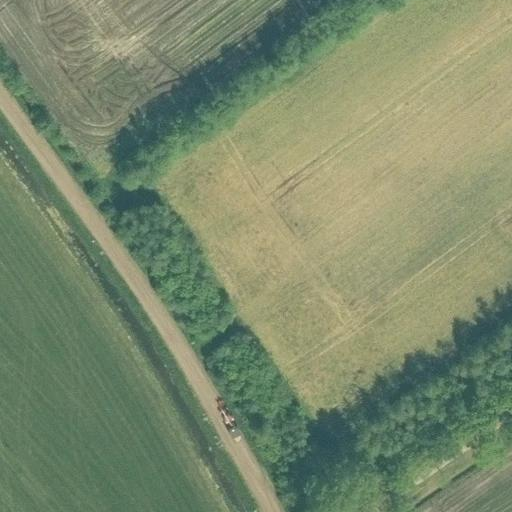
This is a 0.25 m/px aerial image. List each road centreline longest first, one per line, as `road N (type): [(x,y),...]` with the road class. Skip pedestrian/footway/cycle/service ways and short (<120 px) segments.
road 1 (track): [(268,511),(106,243),(0,100)]
road 2 (unclassified): [(363,511),(511,404)]
